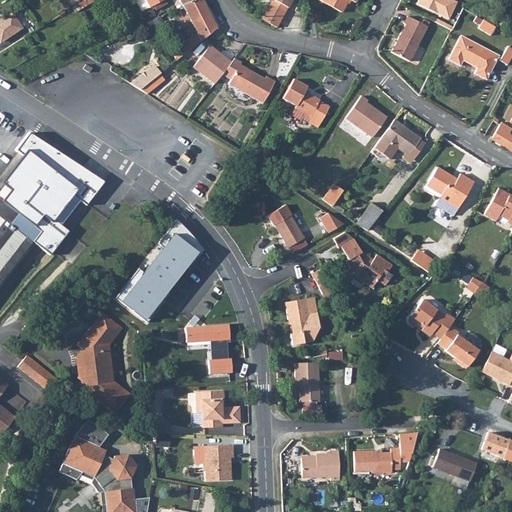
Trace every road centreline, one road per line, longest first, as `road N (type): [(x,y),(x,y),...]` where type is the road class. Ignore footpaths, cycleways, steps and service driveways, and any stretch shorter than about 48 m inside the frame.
road 1 (residential): [(0,85),(137,173),(227,256),(255,327),(266,511)]
road 2 (unknown): [(203,226),(159,269),(144,298),(174,310),(250,312)]
road 3 (residential): [(359,55),(415,103),(511,162)]
road 4 (residential): [(221,0),(264,35),(359,55)]
